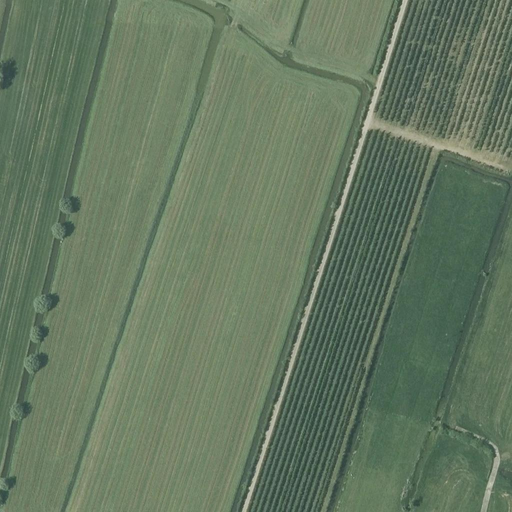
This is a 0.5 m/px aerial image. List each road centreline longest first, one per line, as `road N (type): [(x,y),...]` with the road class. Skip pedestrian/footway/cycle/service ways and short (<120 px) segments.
road 1 (track): [(242,511),(378,83)]
road 2 (track): [(378,83),(296,52),(223,0)]
